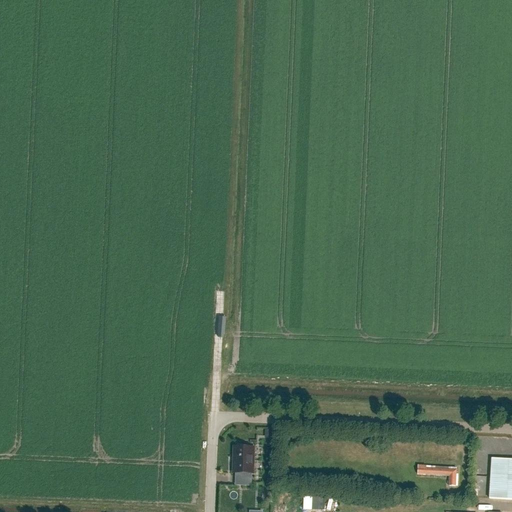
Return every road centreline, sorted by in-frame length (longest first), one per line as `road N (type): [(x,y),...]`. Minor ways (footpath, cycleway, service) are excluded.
road 1 (residential): [(209,511),(217,420),(511,429)]
road 2 (track): [(217,420),(220,293)]
